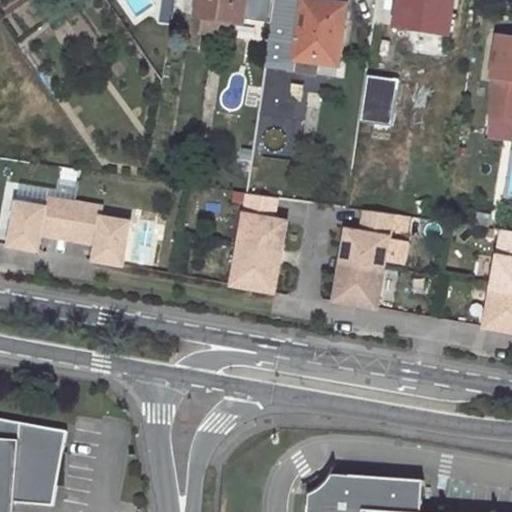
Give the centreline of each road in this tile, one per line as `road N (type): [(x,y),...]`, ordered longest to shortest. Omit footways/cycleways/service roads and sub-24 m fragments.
road 1 (secondary): [(270,353),(0,298)]
road 2 (secondary): [(260,393),(511,428)]
road 3 (residential): [(318,211),(302,306),(429,330)]
road 4 (secondary): [(0,345),(176,377)]
road 5 (secondary): [(419,377),(270,353)]
road 6 (residential): [(193,511),(195,471),(219,422),(260,393)]
road 7 (residential): [(176,377),(162,390),(157,414),(169,511)]
